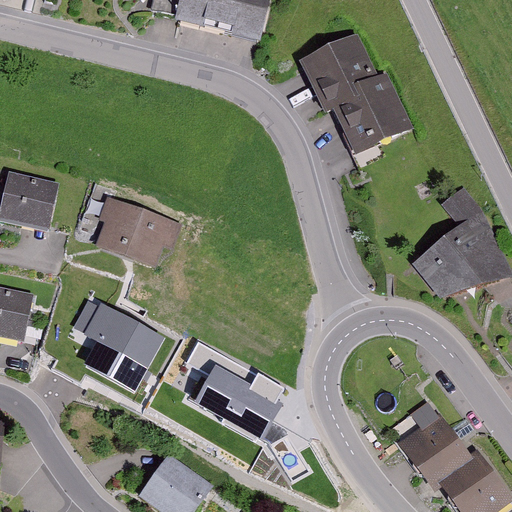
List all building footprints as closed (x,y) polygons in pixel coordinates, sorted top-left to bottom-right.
[(272,0),(153,0),(150,14),(177,20),(175,26),(261,47),(272,0)] [(376,75),(358,39),(300,66),(326,121),(336,117),(356,160),(415,133),(388,76),(370,84),(368,79),(376,75)] [(59,191),(7,178),(0,204),(0,226),(48,238),(59,191)] [(511,273),(484,212),(465,189),(441,208),(460,231),(413,268),(442,304),(511,280),(511,273)] [(181,232),(102,203),(94,224),(101,227),(92,252),(153,274),(159,258),(170,263),(181,232)] [(34,299),(0,293),(0,341),(26,346),(34,299)] [(91,371),(134,393),(160,343),(100,312),(85,340),(103,349),(91,371)] [(215,375),(197,406),(257,442),(276,410),(259,400),(267,385),(248,374),(240,389),(215,375)] [(470,463),(439,421),(405,446),(436,490),(444,485),(442,483),(470,463)] [(492,511),(508,501),(477,458),(470,463),(442,483),(444,485),(463,511),(492,511)] [(194,511),(211,489),(169,460),(143,496),(163,511),(166,507),(170,509),(173,511),(194,511)]
